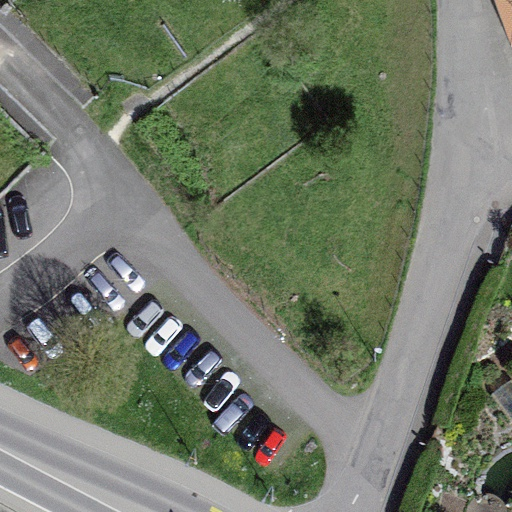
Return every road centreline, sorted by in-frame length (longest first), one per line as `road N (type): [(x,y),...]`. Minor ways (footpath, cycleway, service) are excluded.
road 1 (residential): [(356,511),(475,156),(455,0)]
road 2 (secondary): [(0,447),(124,511)]
